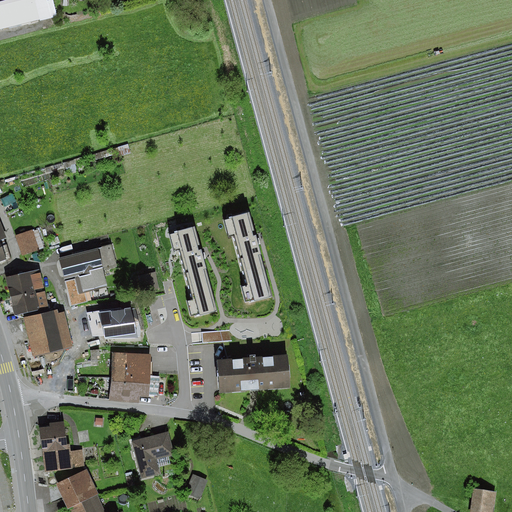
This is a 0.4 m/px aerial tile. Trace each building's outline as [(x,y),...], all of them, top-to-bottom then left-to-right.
[(8,0),(0,2),(0,30),(39,21),(33,0),(8,0)] [(52,0),(33,0),(39,21),(57,16),(52,0)] [(128,145),(117,147),(120,156),(130,154),(128,145)] [(92,156),(93,161),(113,156),(112,151),(92,156)] [(12,194),(1,199),(4,207),(12,204),(14,210),(19,208),(12,194)] [(249,212),(233,216),(234,219),(226,221),(229,234),(235,233),(248,286),(242,287),(246,301),(254,299),(255,301),(270,297),(257,241),(249,212)] [(0,222),(0,264),(12,260),(6,245),(2,247),(0,241),(0,240),(6,238),(0,222)] [(201,253),(194,227),(177,231),(178,233),(170,235),(174,251),(180,250),(192,299),(186,301),(190,316),(199,314),(199,317),(216,313),(201,253)] [(34,230),(18,235),(25,256),(41,251),(34,230)] [(111,245),(60,258),(65,279),(74,276),(75,278),(79,293),(85,292),(107,286),(103,271),(117,267),(111,245)] [(6,277),(11,297),(35,292),(35,290),(44,288),(39,270),(6,277)] [(155,272),(138,275),(140,286),(149,284),(150,290),(159,289),(155,272)] [(79,293),(75,278),(64,281),(70,306),(87,302),(85,292),(79,293)] [(35,292),(11,297),(15,315),(49,308),(45,291),(36,294),(35,292)] [(130,307),(99,312),(104,336),(105,339),(138,338),(130,307)] [(58,310),(24,318),(33,357),(73,348),(64,312),(59,313),(58,310)] [(104,336),(99,312),(86,313),(92,336),(104,336)] [(220,331),(202,332),(202,337),(203,343),(222,341),(230,340),(229,330),(220,331)] [(99,350),(90,350),(91,365),(97,364),(97,356),(100,356),(99,350)] [(113,353),(111,378),(150,382),(151,376),(151,355),(113,353)] [(250,358),(217,360),(220,393),(289,388),(287,355),(255,358),(255,355),(249,356),(250,358)] [(159,377),(151,376),(150,382),(149,395),(158,396),(160,377),(159,377)] [(150,382),(111,378),(109,401),(138,404),(139,397),(149,398),(149,395),(150,382)] [(49,427),(40,428),(45,472),(72,469),(72,467),(70,451),(70,443),(66,444),(64,422),(49,423),(49,427)] [(168,432),(131,441),(141,479),(160,474),(156,459),(173,454),(168,432)] [(82,450),(70,451),(72,467),(84,466),(82,450)] [(67,509),(70,508),(98,495),(99,494),(87,469),(55,484),(67,509)] [(132,472),(125,474),(128,486),(136,484),(132,472)] [(210,481),(195,475),(188,493),(203,499),(210,481)] [(495,511),(499,491),(478,488),(474,511),(495,511)] [(105,511),(98,495),(70,508),(71,511),(123,511),(121,511),(105,511)]
